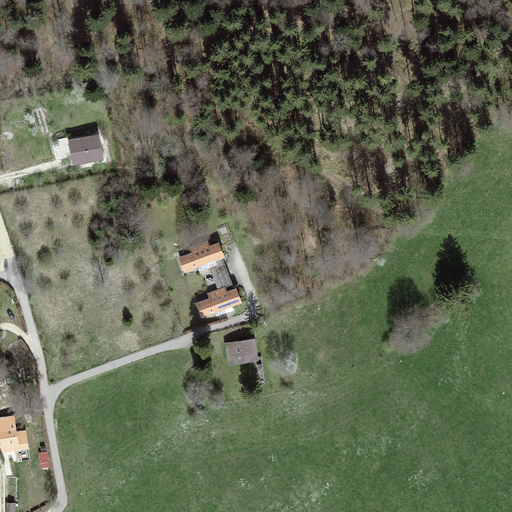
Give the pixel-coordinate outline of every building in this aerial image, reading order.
[(102,157),(99,139),(85,141),(84,138),(69,141),(73,163),(102,157)] [(16,178),(3,180),(4,187),(17,184),(16,178)] [(198,265),(200,270),(223,261),(221,257),(224,256),(219,243),(209,246),(208,242),(191,248),(193,252),(184,256),(188,269),(198,265)] [(232,305),(241,301),(236,288),(233,289),(232,285),(208,293),(210,298),(201,301),(206,314),(215,311),(217,315),(233,309),(232,305)] [(253,340),(228,344),(231,361),(255,358),(253,340)] [(7,444),(8,449),(18,448),(12,416),(0,418),(0,435),(2,445),(7,444)] [(6,503),(6,511),(14,511),(14,503),(6,503)]
